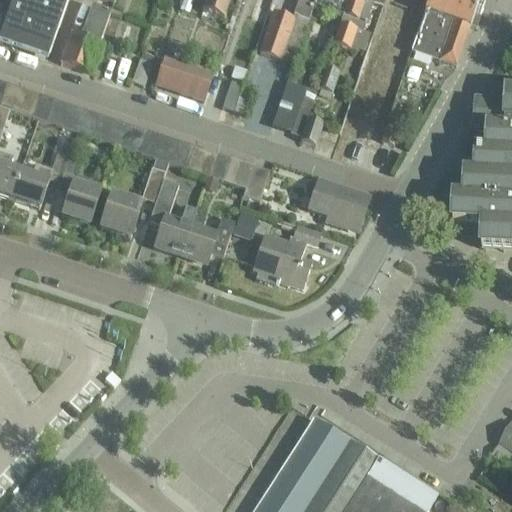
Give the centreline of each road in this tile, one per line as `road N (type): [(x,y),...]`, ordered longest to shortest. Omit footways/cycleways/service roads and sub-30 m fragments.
road 1 (residential): [(404,195),(0,65)]
road 2 (residential): [(205,319),(253,336),(280,335),(337,310),(404,195)]
road 3 (residential): [(404,195),(511,0)]
road 4 (residential): [(205,319),(0,249)]
road 5 (residential): [(88,447),(205,319)]
